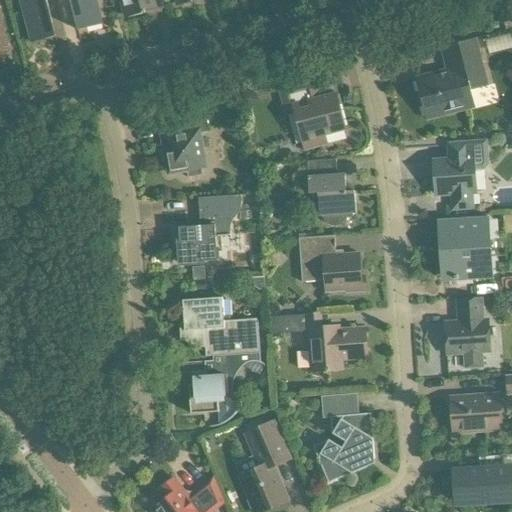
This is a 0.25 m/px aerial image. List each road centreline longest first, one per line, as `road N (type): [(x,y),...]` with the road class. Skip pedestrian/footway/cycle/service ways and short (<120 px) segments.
road 1 (residential): [(349,511),(401,485),(411,461),(379,121),(358,14)]
road 2 (residential): [(94,511),(139,453),(146,424),(133,250),(105,82)]
road 3 (residential): [(105,82),(358,14)]
road 4 (residential): [(86,511),(0,401)]
